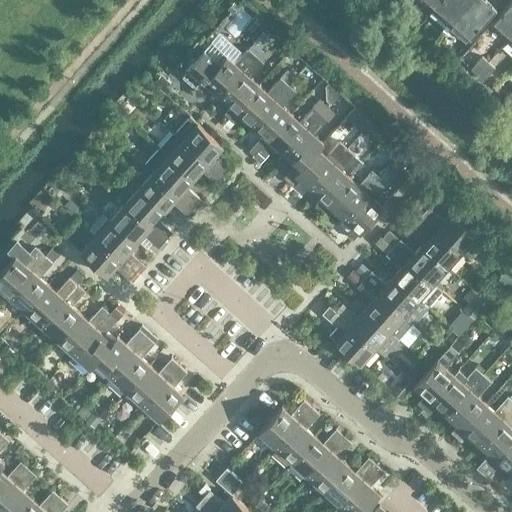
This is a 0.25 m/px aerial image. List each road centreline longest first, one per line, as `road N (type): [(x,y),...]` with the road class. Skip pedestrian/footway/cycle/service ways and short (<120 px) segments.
road 1 (residential): [(281,353),(281,334),(198,263),(158,310),(242,383)]
road 2 (residential): [(497,511),(427,452),(382,432),(281,353)]
road 3 (residential): [(131,505),(0,390)]
road 4 (residential): [(242,383),(131,505)]
